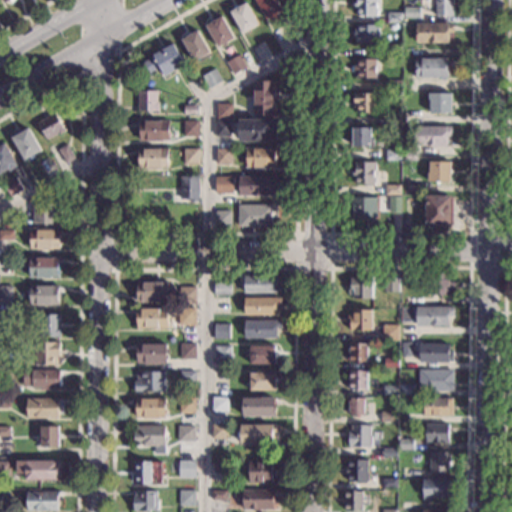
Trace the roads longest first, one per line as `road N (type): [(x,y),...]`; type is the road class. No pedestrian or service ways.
road 1 (residential): [(484,511),(491,0)]
road 2 (residential): [(95,511),(102,0)]
road 3 (residential): [(317,0),(311,511)]
road 4 (residential): [(511,251),(99,254)]
road 5 (tertiary): [(0,93),(159,0)]
